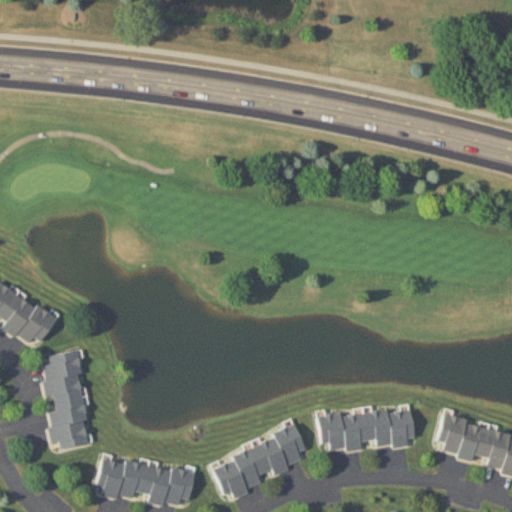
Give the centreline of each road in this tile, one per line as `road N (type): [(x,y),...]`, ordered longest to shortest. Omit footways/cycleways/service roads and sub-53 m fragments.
road 1 (secondary): [(511,148),(297,97),(0,60)]
road 2 (residential): [(511,504),(440,479),(336,475),(256,511)]
